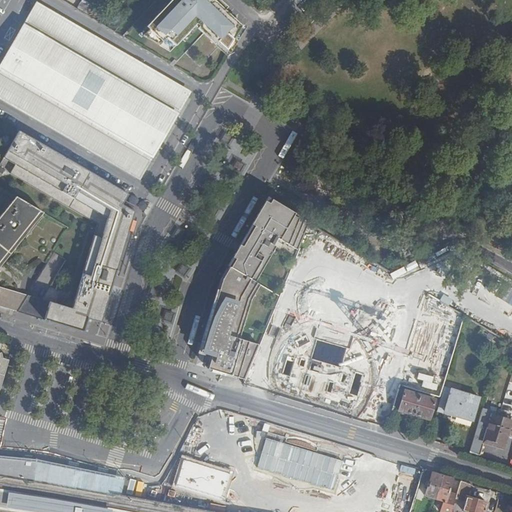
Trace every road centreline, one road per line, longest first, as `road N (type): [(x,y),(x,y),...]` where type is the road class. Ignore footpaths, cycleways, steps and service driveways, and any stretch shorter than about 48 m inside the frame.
road 1 (residential): [(511,480),(0,327)]
road 2 (unknown): [(253,403),(281,359),(310,338),(346,340),(374,360),(383,420),(346,511)]
